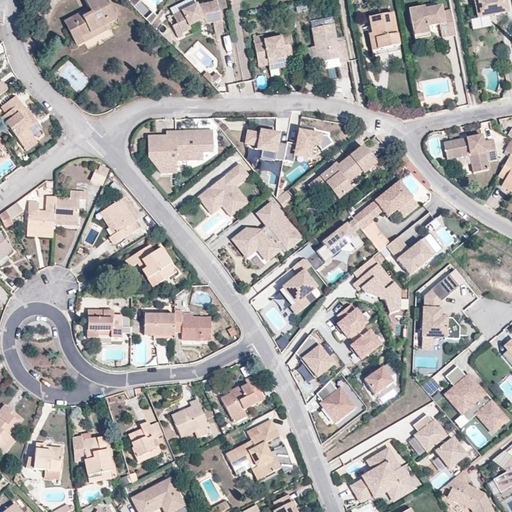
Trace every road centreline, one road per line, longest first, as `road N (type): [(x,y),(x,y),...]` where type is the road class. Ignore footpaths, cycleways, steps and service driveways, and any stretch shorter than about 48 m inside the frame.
road 1 (residential): [(396,134),(310,105),(175,105),(128,114),(97,141)]
road 2 (residential): [(117,381),(90,374),(74,359),(58,318),(25,311),(8,337),(23,377),(58,397),(90,393)]
road 3 (residential): [(97,141),(219,282),(257,341)]
road 4 (residential): [(257,341),(332,511)]
road 5 (residential): [(511,234),(452,196),(396,134)]
road 6 (residential): [(11,11),(24,71),(90,135)]
road 7 (residential): [(257,341),(204,370),(117,381)]
